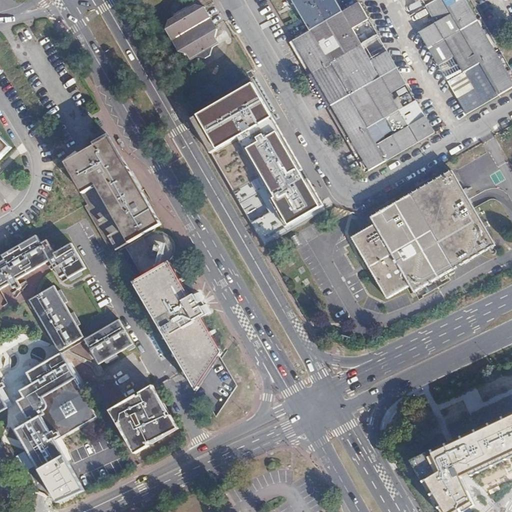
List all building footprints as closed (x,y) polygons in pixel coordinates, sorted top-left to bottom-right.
[(390,93),(406,84),(387,51),(370,60),(363,47),(361,44),(352,28),(368,19),(358,2),(326,21),(317,5),(325,0),(291,0),(309,30),(293,40),(369,171),(434,133),(425,116),(409,125),(406,127),(401,118),(403,116),(390,93)] [(467,114),(511,88),(511,78),(466,0),(400,0),(401,0),(422,0),(436,23),(419,33),(438,66),(455,56),(473,88),(457,97),(467,114)] [(213,47),(219,44),(216,37),(219,29),(214,28),(211,22),(212,18),(207,17),(204,11),(204,7),(196,5),(192,8),(188,7),(187,10),(179,15),(175,14),(174,18),(169,21),(167,30),(171,30),(174,37),(174,39),(175,41),(178,42),(181,47),(180,52),(188,54),(192,60),(197,57),(205,58),(211,55),(213,47)] [(376,36),(361,44),(363,47),(377,38),(376,36)] [(148,57),(151,56),(145,44),(142,46),(148,57)] [(253,84),(191,119),(264,246),(326,210),(316,192),(313,194),(300,171),(303,170),(284,136),(269,145),(266,139),(280,131),(253,84)] [(406,127),(409,125),(403,116),(401,118),(406,127)] [(96,186),(129,243),(161,224),(128,167),(127,168),(109,137),(107,139),(103,133),(94,138),(98,144),(65,163),(83,194),(96,186)] [(0,160),(12,148),(0,135),(0,160)] [(466,187),(499,169),(489,152),(457,170),(466,187)] [(495,245),(466,194),(464,191),(452,171),(371,218),(375,225),(352,238),(388,299),(411,286),(414,292),(495,245)] [(151,233),(149,235),(126,248),(143,277),(167,262),(166,261),(170,258),(173,256),(174,253),(175,249),(175,246),(174,243),(173,240),(172,238),(170,236),(168,234),(166,232),(163,232),(160,231),(157,231),(154,232),(151,233)] [(295,249),(306,243),(301,232),(290,239),(295,249)] [(0,289),(11,283),(13,287),(17,285),(17,287),(21,285),(17,279),(51,260),(63,281),(69,277),(71,281),(82,274),(80,271),(86,268),(72,244),(55,254),(47,241),(42,244),(37,236),(0,256),(0,289)] [(143,277),(134,282),(144,300),(146,303),(152,314),(154,317),(156,320),(164,334),(166,338),(172,348),(175,352),(177,355),(185,369),(187,373),(196,389),(222,352),(212,334),(211,331),(202,316),(210,311),(206,304),(205,305),(202,300),(204,300),(199,292),(191,297),(182,282),(180,279),(170,261),(167,262),(143,277)] [(511,261),(488,273),(491,279),(511,269),(511,261)] [(59,350),(84,336),(77,325),(80,324),(73,312),(70,314),(65,303),(67,302),(60,290),(57,291),(54,286),(30,300),(59,350)] [(129,350),(135,347),(119,319),(85,339),(99,363),(105,360),(107,363),(118,356),(116,354),(127,347),(129,350)] [(56,370),(67,363),(61,353),(50,359),(56,370)] [(64,445),(65,448),(71,444),(75,442),(77,440),(77,438),(77,436),(77,435),(77,434),(75,430),(81,424),(83,422),(85,419),(87,416),(88,412),(88,409),(88,407),(87,404),(86,401),(84,398),(81,393),(77,389),(76,387),(72,380),(74,378),(67,363),(56,370),(50,359),(44,363),(46,366),(35,372),(33,370),(27,373),(33,383),(27,387),(35,401),(22,408),(28,419),(31,417),(33,420),(19,428),(29,445),(27,446),(30,452),(36,461),(41,465),(43,467),(44,468),(45,468),(47,469),(48,469),(50,468),(52,467),(51,464),(54,461),(54,460),(55,459),(58,457),(60,455),(61,453),(61,451),(60,450),(59,447),(64,445)] [(46,366),(44,363),(33,370),(35,372),(46,366)] [(81,424),(75,430),(97,417),(74,378),(72,380),(76,387),(77,389),(81,393),(84,398),(86,401),(87,404),(88,407),(88,409),(88,412),(87,416),(85,419),(83,422),(81,424)] [(118,423),(120,422),(135,454),(149,445),(148,443),(178,428),(171,415),(169,416),(154,385),(140,393),(142,396),(123,405),(122,404),(111,411),(118,423)] [(169,416),(171,415),(154,385),(169,416)] [(18,401),(22,408),(35,401),(27,387),(20,391),(24,397),(18,401)] [(122,404),(123,405),(142,396),(140,393),(122,404)] [(207,420),(214,416),(208,405),(202,409),(200,410),(207,420)] [(461,477),(468,473),(469,475),(511,455),(511,413),(410,461),(440,511),(463,511),(474,506),(461,477)] [(118,423),(135,454),(120,422),(118,423)] [(17,429),(27,446),(29,445),(19,428),(17,429)] [(40,469),(43,467),(41,465),(36,461),(30,452),(40,469)]
